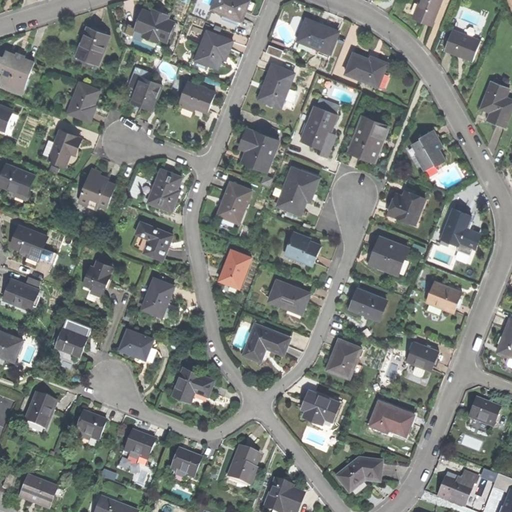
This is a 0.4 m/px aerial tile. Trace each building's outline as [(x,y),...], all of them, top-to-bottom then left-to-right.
[(214,0),(211,9),(242,20),(246,9),(242,8),(245,0),(214,0)] [(421,18),(432,23),(440,0),(419,0),(414,15),(421,18)] [(161,13),(154,11),(153,14),(144,11),(137,30),(145,33),(144,37),(158,42),(160,39),(167,42),(174,23),(167,20),(168,16),(161,13)] [(305,18),(297,41),(331,53),(338,32),(322,26),(317,25),(318,22),(305,18)] [(134,37),(137,30),(128,27),(125,34),(134,37)] [(77,58),(98,66),(110,36),(97,31),(89,28),(77,58)] [(480,40),(452,29),(445,49),(456,54),(456,52),(460,54),(464,55),(463,57),(473,60),(480,40)] [(209,65),(218,68),(224,54),(227,56),(230,48),(233,41),(207,31),(198,56),(210,61),(209,65)] [(269,45),(266,52),(281,57),(283,50),(269,45)] [(4,87),(23,94),(35,62),(24,59),(27,51),(19,47),(16,56),(11,54),(7,52),(4,59),(0,57),(0,70),(9,74),(4,87)] [(165,51),(162,60),(170,62),(173,54),(165,51)] [(353,53),(345,73),(378,86),(387,62),(376,58),(375,61),(363,57),(353,53)] [(294,73),(275,65),(270,77),(267,84),(269,85),(263,99),(280,107),(284,96),(288,87),(294,73)] [(130,88),(138,91),(142,77),(149,80),(151,73),(137,68),(130,88)] [(142,105),(154,109),(163,85),(149,80),(142,77),(138,91),(134,102),(142,105)] [(511,87),(492,80),(482,107),(492,110),(489,120),(495,122),(506,126),(511,111),(511,97),(507,96),(511,87)] [(180,102),(208,113),(212,104),(216,92),(188,81),(180,102)] [(80,83),(68,113),(90,122),(94,111),(92,110),(96,102),(100,91),(80,83)] [(297,91),(288,87),(284,96),(293,100),(297,91)] [(320,147),(323,148),(329,131),(331,132),(338,113),(316,104),(302,140),(320,147)] [(13,111),(0,105),(0,128),(6,131),(13,111)] [(362,156),(373,160),(382,139),(383,139),(388,127),(363,117),(349,151),(362,156)] [(417,152),(425,167),(435,161),(436,164),(446,158),(440,146),(443,144),(439,137),(434,127),(420,135),(421,138),(413,142),(418,151),(417,152)] [(254,132),(247,129),(244,138),(240,148),(247,150),(244,160),(268,170),(280,140),(254,130),(254,132)] [(49,160),(65,167),(70,153),(72,154),(74,147),(78,138),(61,131),(49,160)] [(337,134),(331,132),(329,131),(323,148),(320,147),(318,152),(329,157),(333,147),(337,134)] [(34,176),(6,165),(2,174),(0,179),(0,185),(26,196),(34,176)] [(278,204),(301,213),(307,197),(311,199),(314,192),(320,176),(293,166),(278,204)] [(92,169),(79,202),(98,209),(99,205),(108,209),(116,185),(105,181),(99,179),(102,172),(92,169)] [(152,203),(172,211),(177,200),(174,199),(177,191),(182,177),(162,170),(153,193),(156,194),(152,203)] [(252,191),(231,182),(227,192),(224,200),(226,201),(220,216),(239,223),(252,191)] [(390,214),(417,223),(426,198),(407,190),(405,196),(397,193),(394,203),(390,214)] [(472,214),(453,208),(443,235),(452,238),(450,242),(460,246),(461,242),(474,247),(477,240),(480,232),(467,228),(472,214)] [(145,253),(164,261),(169,248),(174,235),(141,222),(137,233),(151,239),(145,253)] [(47,235),(19,225),(15,234),(11,245),(40,256),(43,248),(47,235)] [(286,253),(314,264),(318,254),(322,244),(310,240),(310,241),(293,234),(286,253)] [(408,246),(381,236),(376,249),(371,262),(398,272),(408,246)] [(57,253),(43,248),(40,256),(38,259),(53,265),(57,253)] [(252,257),(232,250),(220,280),(226,283),(239,287),(240,288),(252,257)] [(98,289),(104,291),(112,273),(110,273),(113,266),(99,261),(96,268),(93,266),(86,284),(98,289)] [(29,276),(26,284),(38,288),(41,280),(29,276)] [(26,284),(12,278),(8,288),(4,299),(32,309),(40,289),(38,288),(26,284)] [(143,309),(163,317),(169,303),(175,286),(155,278),(143,309)] [(290,306),(303,311),(307,302),(311,291),(278,278),(269,300),(289,308),(290,306)] [(463,291),(436,280),(428,300),(455,311),(459,301),(463,291)] [(235,295),(239,287),(226,283),(223,291),(226,292),(235,295)] [(387,299),(358,288),(355,296),(352,304),(370,311),(369,315),(380,319),(387,299)] [(511,317),(510,317),(504,333),(498,350),(509,355),(511,355),(511,317)] [(290,336),(256,323),(253,331),(257,332),(248,354),(262,360),(267,346),(284,353),(287,345),(290,336)] [(57,346),(82,356),(85,349),(89,337),(64,327),(57,346)] [(23,339),(0,329),(0,355),(4,357),(5,355),(16,359),(23,339)] [(131,353),(147,359),(154,339),(129,329),(121,349),(131,353)] [(244,353),(248,354),(257,332),(253,331),(244,353)] [(362,345),(340,338),(337,347),(334,355),(337,356),(332,370),(353,376),(354,371),(357,361),(362,345)] [(440,350),(415,340),(408,359),(433,369),(436,359),(440,350)] [(365,363),(357,361),(354,371),(362,373),(365,363)] [(417,372),(425,376),(428,368),(420,365),(417,372)] [(182,398),(190,401),(195,388),(210,393),(215,379),(185,368),(174,395),(182,398)] [(307,410),(305,417),(323,423),(325,417),(334,420),(340,402),(310,391),(307,399),(303,408),(307,410)] [(46,428),(57,401),(49,398),(37,393),(26,420),(46,428)] [(490,402),(475,397),(468,416),(473,418),(489,423),(493,425),(497,414),(501,406),(490,402)] [(415,413),(380,399),(371,423),(388,430),(390,427),(407,433),(411,424),(415,413)] [(100,440),(107,420),(95,415),(84,411),(77,431),(100,440)] [(506,417),(497,414),(493,425),(502,428),(506,417)] [(487,429),(489,423),(473,418),(471,423),(487,429)] [(148,459),(156,439),(144,435),(133,430),(125,450),(148,459)] [(228,475),(249,484),(256,467),(254,467),(259,454),(251,450),(240,446),(228,475)] [(171,468),(195,477),(202,457),(189,452),(178,448),(171,468)] [(381,472),(382,460),(360,458),(338,476),(350,491),(365,478),(380,480),(381,472)] [(443,482),(438,494),(462,503),(471,480),(474,482),(477,483),(480,475),(464,469),(461,476),(460,481),(456,479),(445,475),(443,482)] [(3,487),(11,489),(16,475),(8,473),(3,487)] [(38,502),(50,507),(58,486),(29,475),(21,496),(32,500),(32,498),(36,499),(38,500),(38,502)] [(284,481),(275,478),(266,506),(282,511),(283,510),(289,511),(297,511),(305,492),(292,487),(293,485),(284,481)] [(466,505),(474,482),(471,480),(462,503),(466,505)] [(511,511),(511,491),(503,511),(511,511)] [(137,511),(138,511),(102,497),(95,511),(137,511)]
